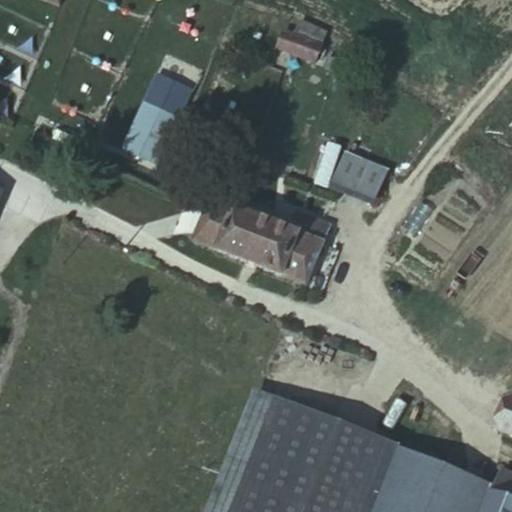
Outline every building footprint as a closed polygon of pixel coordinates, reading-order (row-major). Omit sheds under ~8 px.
[(15,0),(46,12),(50,0),(15,0)] [(304,48),(266,32),(259,50),(297,65),(304,48)] [(372,163),(332,147),(319,179),(361,196),(372,163)] [(301,239),(308,217),(289,210),(281,230),(201,197),(184,237),(296,281),(313,243),(311,242),(301,239)] [(319,222),(308,217),(301,239),(311,242),(319,222)] [(209,511),(351,511),(381,441),(262,389),(209,511)] [(511,399),(498,393),(486,423),(511,434),(511,399)] [(351,511),(459,511),(474,480),(381,441),(351,511)] [(511,511),(511,475),(482,462),(474,480),(459,511),(511,511)]
